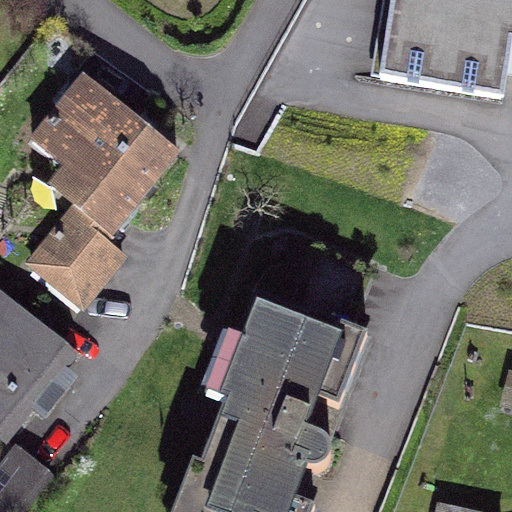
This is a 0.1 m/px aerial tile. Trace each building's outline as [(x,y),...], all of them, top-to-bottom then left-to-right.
[(511,0),(388,0),(377,87),(508,104),(511,70),(511,0)] [(79,209),(31,270),(80,308),(120,256),(104,244),(172,157),(87,90),(40,150),(75,177),(61,195),(79,209)] [(0,431),(59,362),(0,312),(0,431)] [(359,356),(243,313),(195,441),(203,444),(177,511),(275,511),(282,495),(294,499),(309,459),(291,453),(303,422),(331,432),(359,356)] [(0,467),(0,511),(16,511),(49,469),(17,445),(0,467)]
